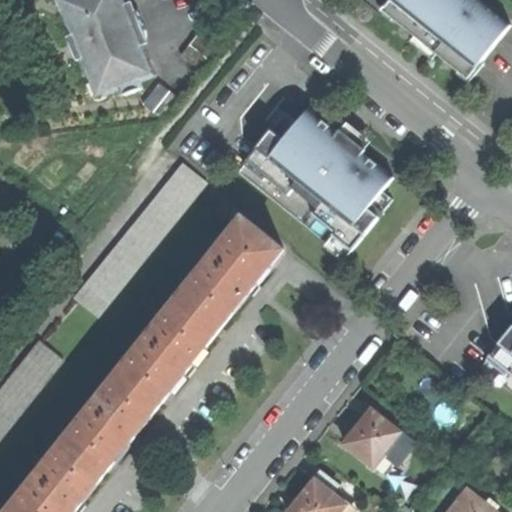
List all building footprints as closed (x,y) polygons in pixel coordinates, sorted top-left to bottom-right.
[(72,10),(68,0),(60,0),(65,13),(72,10)] [(135,19),(127,0),(68,0),(72,10),(65,13),(75,37),(82,40),(87,53),(84,60),(93,84),(100,82),(106,96),(123,89),(125,96),(143,89),(141,82),(157,76),(140,33),(146,31),(143,24),(140,17),(135,19)] [(392,0),(384,11),(408,31),(410,29),(430,46),(445,57),(443,59),(468,79),(511,26),(483,3),(481,6),(473,0),(392,0)] [(207,23),(181,56),(202,73),(229,40),(207,23)] [(82,40),(75,37),(74,38),(73,42),(73,47),(75,51),(77,55),(79,57),(83,61),(84,60),(87,53),(82,40)] [(100,82),(93,84),(99,99),(106,96),(100,82)] [(170,91),(160,83),(143,105),(153,113),(170,91)] [(181,100),(170,91),(153,113),(164,121),(181,100)] [(367,151),(341,130),(338,133),(327,124),(310,110),(299,124),(286,113),(238,172),(346,259),(380,218),(369,209),(395,178),(364,154),(367,151)] [(184,165),(76,298),(98,317),(207,184),(184,165)] [(283,251),(244,220),(10,511),(74,511),(77,509),(135,437),(188,370),(252,290),(283,251)] [(511,329),(481,368),(511,392),(511,329)] [(41,342),(0,392),(0,439),(64,361),(41,342)] [(360,427),(346,444),(373,466),(374,465),(382,472),(392,459),(399,465),(416,445),(373,411),(360,427)] [(302,499),(292,511),(355,511),(356,511),(332,493),(337,486),(324,476),(319,482),(317,481),(302,499)] [(449,511),(496,511),(468,489),(449,511)]
